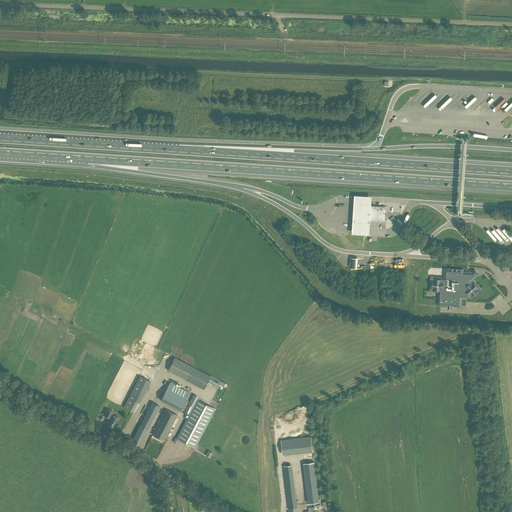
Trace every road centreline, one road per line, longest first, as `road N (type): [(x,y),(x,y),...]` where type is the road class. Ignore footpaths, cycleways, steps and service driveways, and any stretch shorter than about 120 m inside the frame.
road 1 (track): [(511,66),(0,45)]
road 2 (unclassified): [(511,23),(0,3)]
road 3 (track): [(511,83),(0,66)]
road 4 (motorway): [(88,158),(511,185)]
road 5 (motorway): [(511,171),(178,149)]
road 6 (unclassified): [(175,474),(0,383)]
road 7 (motorway): [(178,149),(0,137)]
road 8 (motorway): [(346,150),(178,149)]
road 9 (motorway): [(88,158),(223,183)]
